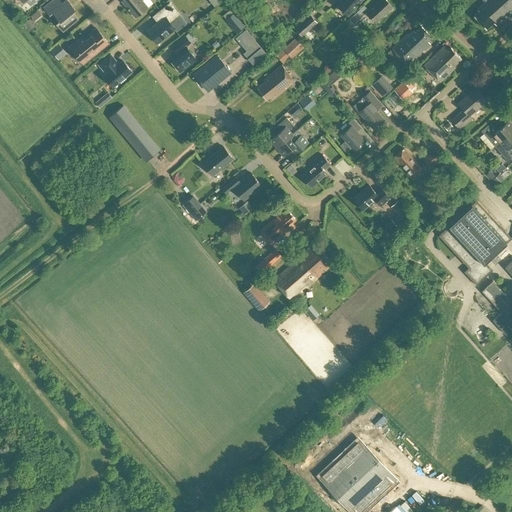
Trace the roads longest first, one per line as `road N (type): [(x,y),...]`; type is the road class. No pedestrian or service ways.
road 1 (residential): [(92,0),(186,105),(228,119),(307,203),(420,114)]
road 2 (track): [(228,119),(0,296)]
road 3 (residential): [(511,214),(420,114)]
